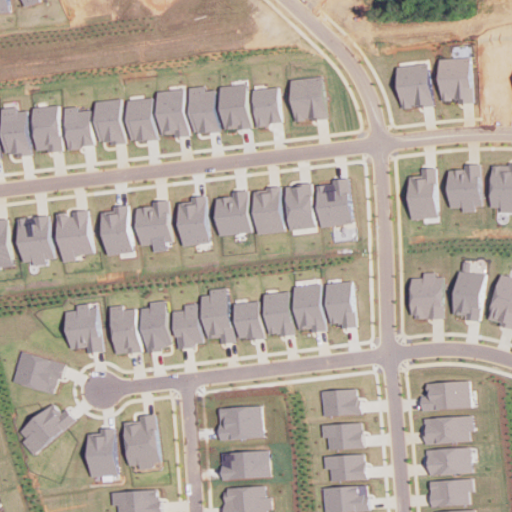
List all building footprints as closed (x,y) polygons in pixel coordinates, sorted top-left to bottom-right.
[(441,58),(442,99),(460,99),(460,103),(474,102),(472,56),(441,58)] [(402,107),(434,104),(430,63),(398,66),(402,107)] [(296,120),(328,117),(324,75),(292,78),(296,120)] [(222,85),(226,129),(252,127),(248,83),(222,85)] [(216,88),(206,89),(206,85),(191,87),(196,133),(221,130),(216,88)] [(284,122),(278,86),(253,89),(259,126),(284,122)] [(191,133),(185,87),(158,91),(165,136),(191,133)] [(154,96),(129,100),(134,141),(159,137),(154,96)] [(128,140),(123,97),(98,100),(103,144),(128,140)] [(61,104),(36,107),(41,150),(51,148),(51,152),(67,150),(61,104)] [(93,108),(81,110),(80,105),(67,107),(72,148),(97,145),(93,108)] [(5,107),(9,153),(21,152),(21,156),(35,155),(31,109),(21,110),(21,106),(5,107)] [(484,208),(482,163),(466,164),(466,168),(450,169),(451,207),(463,207),(463,209),(484,208)] [(511,163),(494,163),(493,206),(502,207),(502,212),(511,212),(511,163)] [(411,175),(412,218),(439,217),(437,167),(423,167),(423,175),(411,175)] [(355,222),(351,179),(319,182),(323,225),(355,222)] [(287,185),(293,234),(319,230),(312,182),(287,185)] [(282,187),(256,189),(260,233),(287,231),(282,187)] [(218,195),(223,235),(255,231),(249,191),(218,195)] [(209,197),(182,199),(187,245),(213,242),(209,197)] [(144,245),(157,244),(158,250),(171,249),(170,241),(176,240),(172,199),(155,200),(156,206),(140,207),(144,245)] [(106,212),(111,255),(121,253),(121,257),(138,255),(131,204),(118,205),(118,210),(106,212)] [(65,260),(84,259),(83,254),(96,252),(92,209),(60,212),(65,260)] [(53,214),(21,218),(25,262),(35,260),(35,265),(50,263),(49,258),(57,258),(53,214)] [(0,266),(16,265),(9,217),(0,217),(0,266)] [(456,312),(467,313),(467,318),(482,321),(489,273),(463,269),(456,312)] [(415,277),(416,318),(448,317),(447,273),(426,273),(426,276),(415,277)] [(511,325),(511,275),(503,273),(493,321),(511,325)] [(331,283),(336,323),(348,322),(348,327),(362,326),(357,280),(331,283)] [(305,329),(317,327),(318,331),(332,329),(325,282),(299,286),(305,329)] [(211,338),(224,336),(224,343),(238,341),(232,286),(214,288),(215,294),(207,295),(211,338)] [(269,293),(275,335),(300,332),(294,290),(269,293)] [(175,344),(170,299),(153,301),(154,306),(146,307),(150,352),(165,350),(165,346),(175,344)] [(239,303),(243,339),(269,336),(265,300),(239,303)] [(107,350),(100,302),(80,304),(81,309),(70,310),(75,348),(90,346),(91,352),(107,350)] [(177,311),(182,347),(207,344),(201,302),(186,303),(187,309),(177,311)] [(119,353),(144,351),(140,307),(128,309),(127,304),(114,305),(119,353)] [(18,383),(61,392),(67,361),(24,352),(18,383)] [(430,381),(431,397),(425,398),(425,409),(475,407),(474,380),(430,381)] [(327,415),(364,413),(362,388),(326,389),(327,415)] [(24,431),(29,437),(25,441),(37,455),(79,419),(69,407),(64,412),(56,402),(24,431)] [(164,461),(158,413),(141,415),(142,420),(127,421),(132,465),(142,463),(143,468),(155,467),(154,462),(164,461)] [(428,443),(472,441),(472,430),(476,430),(476,415),(427,417),(428,443)] [(367,447),(366,422),(325,423),(325,438),(331,437),(331,448),(367,447)] [(91,433),(93,475),(120,474),(118,427),(103,427),(104,432),(91,433)] [(430,474),(473,472),(473,446),(429,448),(430,474)] [(270,450),(223,451),(224,478),(271,476),(270,450)] [(328,469),(333,468),(333,480),(369,478),(367,453),(327,455),(328,469)] [(432,505),(470,503),(470,491),(474,490),(474,478),(430,480),(432,505)] [(270,511),(270,496),(267,496),(267,485),(226,487),(226,511),(270,511)] [(328,511),(370,510),(369,485),(326,486),(328,511)] [(114,491),(115,505),(120,505),(120,511),(163,511),(162,489),(114,491)]
